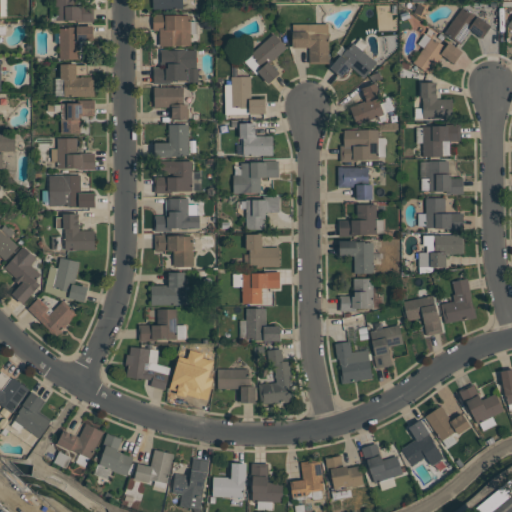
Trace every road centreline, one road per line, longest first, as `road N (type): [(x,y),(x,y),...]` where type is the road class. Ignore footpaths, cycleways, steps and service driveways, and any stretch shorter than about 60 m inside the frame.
road 1 (residential): [(0,325),(35,359),(123,407),(187,432),(261,438),(371,415),(451,362),(511,336)]
road 2 (residential): [(121,0),(125,235),(107,322),(75,384)]
road 3 (residential): [(305,110),(309,316),(328,429)]
road 4 (residential): [(488,87),(493,243),(511,332)]
